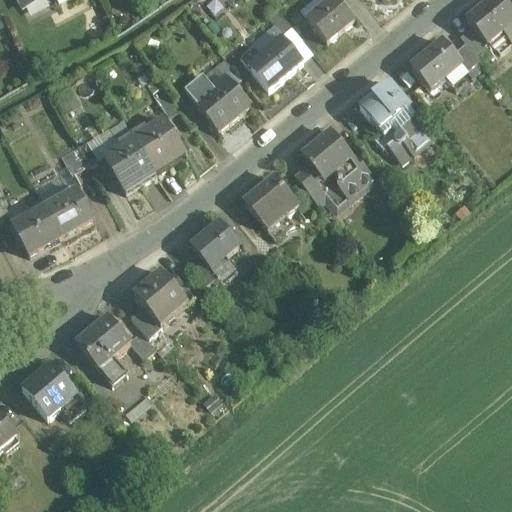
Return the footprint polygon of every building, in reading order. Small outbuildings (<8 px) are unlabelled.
[(22,0),(34,21),(63,6),(69,16),(89,6),(86,0),(22,0)] [(511,51),(511,21),(498,4),(467,29),(472,36),(487,54),(491,51),(500,62),(511,51)] [(335,6),(307,29),(327,53),(355,30),(335,6)] [(294,37),(278,19),(268,27),(284,45),(294,37)] [(487,54),(472,36),(460,47),(465,53),(475,64),(487,54)] [(303,73),(282,49),(260,67),(264,72),(252,81),(269,101),(303,73)] [(442,50),(411,75),(430,99),(461,74),(461,73),(453,63),(442,50)] [(465,53),(453,63),(461,73),(461,74),(467,81),(479,70),(475,64),(465,53)] [(226,88),(213,99),(203,87),(186,101),(197,115),(196,116),(205,126),(219,143),(250,117),(226,88)] [(164,97),(158,89),(148,95),(154,104),(164,97)] [(402,108),(390,93),(361,117),(380,141),(373,146),(383,158),(387,154),(402,172),(412,163),(414,165),(434,148),(423,135),(424,134),(416,125),(415,126),(408,118),(410,117),(402,108)] [(174,110),(164,97),(154,104),(170,128),(181,120),(174,110)] [(426,117),(412,100),(402,108),(410,117),(408,118),(415,126),(416,125),(426,117)] [(186,101),(174,110),(181,120),(193,136),(205,126),(196,116),(197,115),(186,101)] [(165,129),(135,148),(154,178),(184,160),(165,129)] [(124,131),(91,151),(101,169),(104,167),(123,198),(154,178),(135,148),(129,139),(124,131)] [(358,174),(331,142),(303,165),(311,175),(310,176),(314,182),(315,181),(321,188),(316,192),(323,200),(333,212),(344,203),(348,208),(374,187),(361,171),(358,174)] [(91,150),(78,157),(88,175),(87,175),(88,177),(101,169),(91,151),(91,150)] [(77,156),(62,164),(72,183),(87,175),(88,175),(78,157),(77,156)] [(314,182),(310,176),(311,175),(296,187),(313,208),(323,200),(316,192),(321,188),(315,181),(314,182)] [(276,188),(245,213),(265,237),(267,236),(284,222),(287,225),(288,225),(299,215),(276,188)] [(95,228),(78,197),(45,215),(63,246),(95,228)] [(45,215),(12,232),(30,264),(63,246),(45,215)] [(284,222),(267,236),(276,248),(294,233),(288,225),(287,225),(284,222)] [(220,233),(192,257),(203,270),(211,280),(212,280),(226,268),(239,256),(220,233)] [(226,268),(212,280),(218,288),(222,293),(237,281),(226,268)] [(211,280),(203,270),(192,279),(206,297),(218,288),(212,280),(211,280)] [(185,309),(162,282),(135,305),(144,316),(158,333),(159,332),(185,309)] [(158,333),(144,316),(131,326),(141,339),(149,348),(162,337),(159,332),(158,333)] [(129,349),(109,325),(78,351),(112,394),(128,381),(115,365),(131,352),(129,349)] [(149,348),(141,339),(129,349),(131,352),(144,368),(157,357),(149,348)] [(52,372),(23,396),(48,427),(61,416),(64,414),(59,408),(72,397),(52,372)] [(86,414),(72,397),(59,408),(64,414),(61,416),(70,427),(86,414)] [(0,418),(0,458),(19,443),(0,418)]
